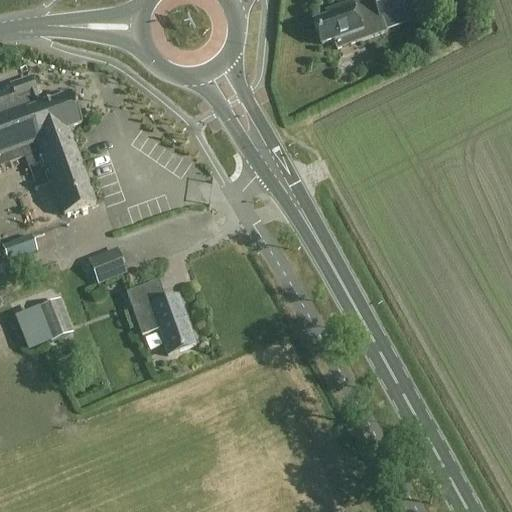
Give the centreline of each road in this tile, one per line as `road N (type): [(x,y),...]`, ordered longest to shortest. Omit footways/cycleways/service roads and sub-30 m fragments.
road 1 (secondary): [(468,511),(215,74)]
road 2 (tertiary): [(0,32),(27,23),(140,26)]
